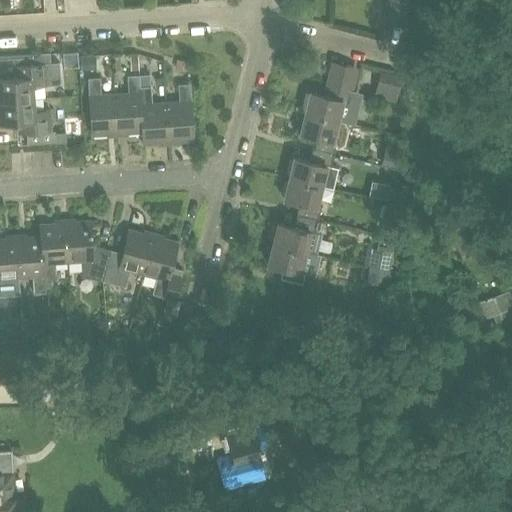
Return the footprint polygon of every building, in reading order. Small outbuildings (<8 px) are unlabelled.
[(384,0),(384,23),(408,23),(407,0),(384,0)] [(24,76),(0,77),(0,99),(35,97),(34,85),(61,84),(60,62),(50,62),(50,52),(32,53),(32,55),(22,56),(24,76)] [(81,69),(93,68),(92,55),(81,56),(81,69)] [(129,57),(130,69),(138,68),(137,56),(129,57)] [(176,68),(189,70),(190,60),(178,58),(176,68)] [(311,91),(306,111),(339,119),(353,123),(358,103),(348,101),(356,67),(330,60),(321,93),(311,91)] [(376,85),(399,90),(402,76),(379,70),(376,85)] [(143,131),(144,143),(169,141),(167,101),(153,102),(151,73),(140,74),(144,131),(143,131)] [(511,75),(492,73),(490,98),(511,100),(511,75)] [(119,133),(143,131),(144,131),(140,74),(128,75),(130,92),(116,93),(119,133)] [(93,134),(119,133),(116,93),(102,94),(101,77),(89,78),(90,94),(93,134)] [(167,101),(169,141),(195,139),(192,99),(191,83),(179,84),(181,100),(167,101)] [(44,96),(44,109),(58,108),(57,95),(44,96)] [(27,132),(28,143),(68,141),(68,134),(64,132),(56,132),(56,130),(52,130),(51,109),(35,110),(35,97),(0,99),(0,122),(27,120),(27,132)] [(315,146),(336,151),(336,148),(338,148),(343,145),(347,128),(344,121),(339,119),(306,111),(301,132),(317,135),(315,146)] [(364,111),(357,140),(373,144),(380,115),(364,111)] [(382,162),(396,166),(398,153),(385,149),(382,162)] [(290,176),(323,184),(332,186),(337,167),(332,166),(335,155),(314,150),(311,160),(295,156),(290,176)] [(299,211),(320,217),(322,206),(318,205),(323,184),(290,176),(285,197),(301,201),(299,211)] [(369,194),(387,197),(390,183),(372,180),(369,194)] [(394,207),(382,204),(379,215),(392,218),(394,207)] [(307,250),(316,253),(321,232),(317,227),(319,221),(298,215),(295,226),(279,222),(275,242),(307,250)] [(66,220),(69,260),(70,261),(83,260),(84,276),(90,276),(104,280),(104,279),(112,249),(94,244),(92,219),(71,221),(71,220),(66,220)] [(42,235),(46,280),(57,279),(56,262),(70,261),(69,260),(66,220),(61,220),(61,222),(40,223),(41,235),(42,235)] [(104,279),(104,280),(127,286),(131,270),(145,273),(155,233),(150,232),(149,233),(130,228),(123,252),(112,249),(104,279)] [(155,233),(145,273),(158,276),(154,293),(177,299),(185,269),(173,266),(180,241),(160,236),(160,235),(155,233)] [(37,292),(38,305),(46,304),(45,292),(47,292),(46,280),(42,235),(22,237),(22,235),(17,236),(20,277),(34,276),(35,293),(37,292)] [(6,278),(20,277),(17,236),(11,236),(11,237),(0,238),(0,295),(7,295),(6,278)] [(511,236),(499,241),(506,267),(511,265),(511,236)] [(283,277),(304,282),(307,271),(302,270),(307,250),(275,242),(269,263),(285,267),(283,277)] [(368,264),(389,268),(392,252),(372,248),(368,264)] [(389,270),(369,266),(366,283),(386,287),(389,270)] [(494,286),(462,299),(471,322),(509,307),(498,280),(504,278),(500,267),(488,271),(494,286)] [(74,326),(75,334),(90,333),(89,324),(74,326)] [(48,327),(37,328),(38,338),(48,337),(48,327)] [(139,345),(151,348),(155,332),(143,329),(139,345)] [(113,373),(116,395),(145,391),(142,369),(113,373)] [(224,411),(232,409),(225,385),(193,395),(197,408),(221,401),(224,411)] [(298,389),(303,406),(317,402),(321,402),(317,385),(311,387),(310,385),(298,389)] [(217,457),(225,488),(266,477),(263,468),(273,465),(261,424),(228,433),(234,453),(217,457)] [(0,511),(18,511),(20,510),(20,503),(17,501),(14,501),(13,471),(12,450),(0,450),(0,511)] [(258,500),(281,492),(278,483),(255,491),(258,500)] [(324,511),(348,511),(363,507),(360,499),(324,511)]
